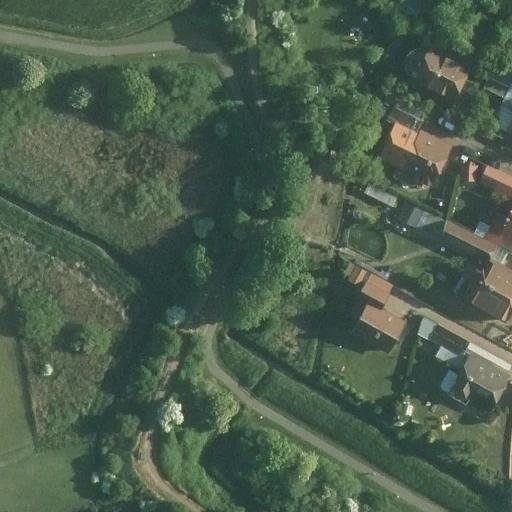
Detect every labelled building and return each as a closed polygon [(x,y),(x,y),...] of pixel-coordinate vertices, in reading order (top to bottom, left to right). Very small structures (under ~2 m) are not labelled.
[(420,48),(405,82),(453,103),(463,80),(468,69),(420,48)] [(480,87),(463,80),(453,103),(471,111),(480,87)] [(511,115),(502,137),(511,141),(511,115)] [(381,142),(372,159),(405,175),(424,139),(391,122),(390,124),(388,128),(385,135),(381,142)] [(424,139),(405,175),(434,189),(453,150),(425,136),(424,139)] [(311,236),(341,239),(348,166),(319,163),(311,236)] [(475,163),(457,163),(456,180),(474,181),(475,163)] [(511,178),(482,165),(474,181),(508,196),(511,187),(511,178)] [(373,182),(369,191),(397,204),(401,194),(373,182)] [(511,187),(508,196),(496,223),(493,228),(497,230),(493,238),(495,239),(511,247),(511,187)] [(405,204),(397,219),(412,226),(419,212),(405,204)] [(493,228),(496,223),(490,220),(481,240),(490,244),(492,245),(495,239),(493,238),(497,230),(493,228)] [(482,258),(490,244),(481,240),(443,221),(435,237),(482,260),(482,258)] [(511,305),(511,275),(482,258),(482,260),(460,297),(502,322),(511,305)] [(391,285),(349,260),(336,283),(367,301),(378,307),(391,285)] [(351,329),(390,351),(406,324),(378,307),(367,301),(351,329)] [(429,315),(422,331),(446,341),(441,353),(461,362),(473,333),(429,315)] [(465,356),(443,392),(488,418),(509,383),(465,356)]
